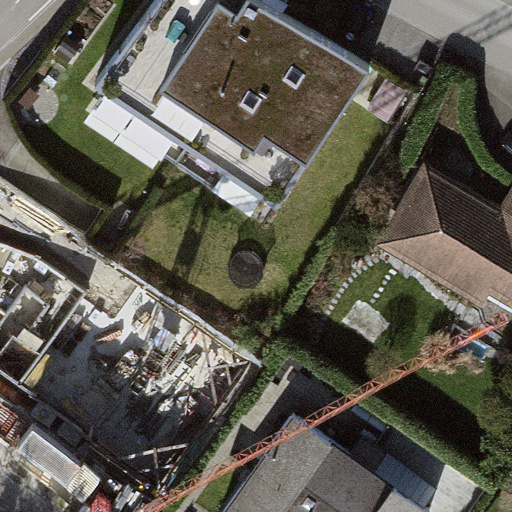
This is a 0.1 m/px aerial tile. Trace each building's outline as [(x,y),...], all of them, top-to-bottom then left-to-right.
[(357,65),(250,0),(140,0),(81,81),(266,198),(357,65)] [(511,201),(500,220),(427,174),(384,242),(511,322),(511,201)] [(0,364),(145,458),(210,356),(62,261),(0,356),(0,364)] [(329,511),(370,457),(294,403),(215,511),(329,511)] [(370,457),(329,511),(444,511),(445,511),(370,457)]
